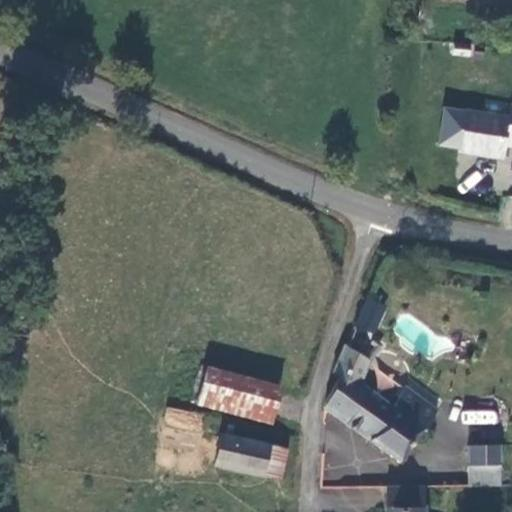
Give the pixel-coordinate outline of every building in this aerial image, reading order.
[(507,132),(511,131),(511,107),(506,107),(506,115),(465,108),(458,154),(503,161),(507,132)] [(500,227),(511,227),(511,195),(501,195),(500,227)] [(369,295),(353,325),(370,335),(387,305),(369,295)] [(403,462),(439,410),(404,386),(391,405),(358,385),(371,359),(343,341),(330,370),(339,377),(321,410),(403,462)] [(271,426),(280,388),(205,368),(195,406),(271,426)] [(163,425),(200,429),(202,411),(165,407),(163,425)] [(272,447),(220,435),(213,468),(264,480),(272,447)] [(287,451),(272,447),(264,480),(280,484),(287,451)] [(469,452),(470,488),(500,488),(499,447),(484,447),(484,452),(469,452)] [(422,511),(422,488),(385,487),(385,511),(422,511)]
